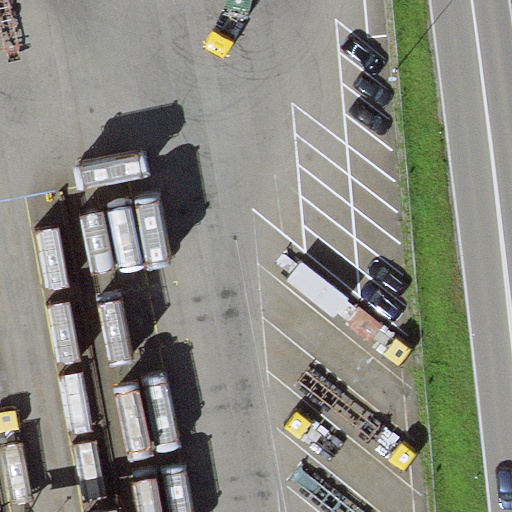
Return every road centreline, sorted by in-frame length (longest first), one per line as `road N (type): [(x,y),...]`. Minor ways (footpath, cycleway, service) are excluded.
road 1 (unknown): [(47,511),(0,169)]
road 2 (secondary): [(474,0),(511,326)]
